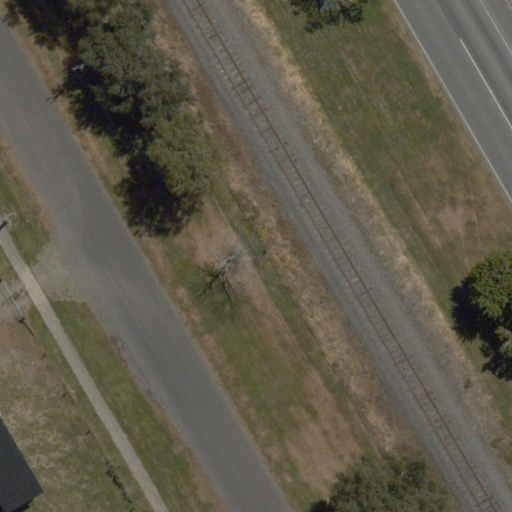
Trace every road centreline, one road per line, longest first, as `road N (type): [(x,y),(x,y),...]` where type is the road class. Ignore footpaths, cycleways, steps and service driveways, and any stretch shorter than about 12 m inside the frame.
road 1 (residential): [(0,52),(267,511)]
road 2 (secondary): [(438,0),(511,126)]
